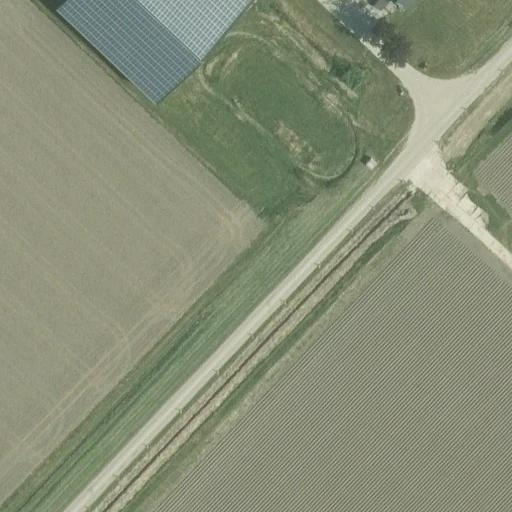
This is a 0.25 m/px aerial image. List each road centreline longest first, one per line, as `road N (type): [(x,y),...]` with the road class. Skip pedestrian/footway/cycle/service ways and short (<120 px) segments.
road 1 (unclassified): [(87,511),(511,57)]
road 2 (unknown): [(448,120),(328,0)]
